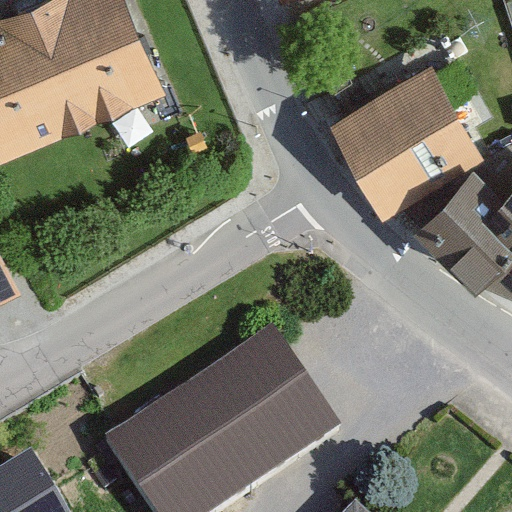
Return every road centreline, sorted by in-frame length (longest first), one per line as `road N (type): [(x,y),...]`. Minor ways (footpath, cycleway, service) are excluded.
road 1 (residential): [(322,191),(0,385)]
road 2 (tertiary): [(322,191),(384,255),(511,354)]
road 3 (tertiary): [(231,0),(322,191)]
